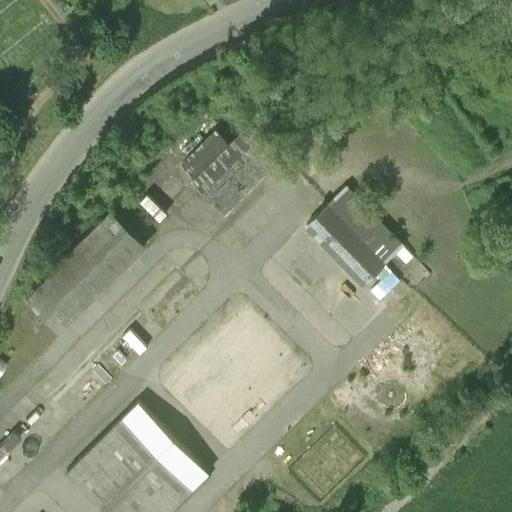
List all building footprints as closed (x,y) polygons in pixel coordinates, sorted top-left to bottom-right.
[(234,141),(223,130),(218,135),(214,131),(185,159),(199,173),(196,176),(227,207),(285,150),(256,120),(234,141)] [(401,244),(345,185),(307,222),(363,280),(401,244)] [(112,206),(25,293),(60,328),(147,241),(112,206)] [(147,315),(134,322),(102,354),(120,373),(162,330),(158,327),(195,290),(183,278),(147,315)] [(246,306),(146,404),(208,468),(309,371),(246,306)] [(146,404),(139,397),(66,468),(108,511),(163,511),(208,468),(146,404)] [(277,471),(249,499),(261,511),(315,511),(317,511),(294,488),(310,471),(295,456),(279,472),(277,471)] [(261,511),(251,501),(240,511),(261,511)]
